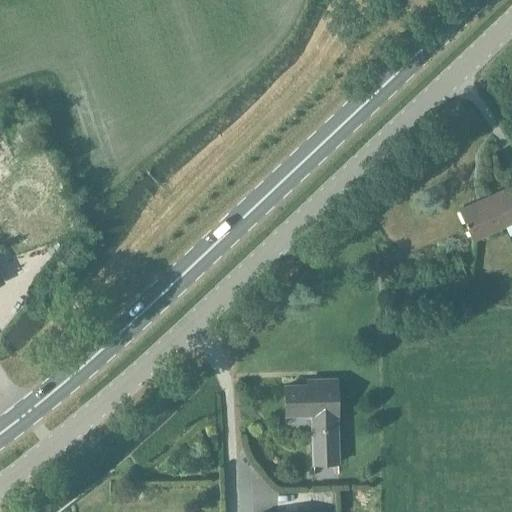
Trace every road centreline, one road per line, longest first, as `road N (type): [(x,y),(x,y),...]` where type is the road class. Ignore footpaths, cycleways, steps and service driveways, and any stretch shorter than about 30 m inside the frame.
road 1 (unclassified): [(0,491),(511,34)]
road 2 (secondary): [(477,0),(96,356),(0,434)]
